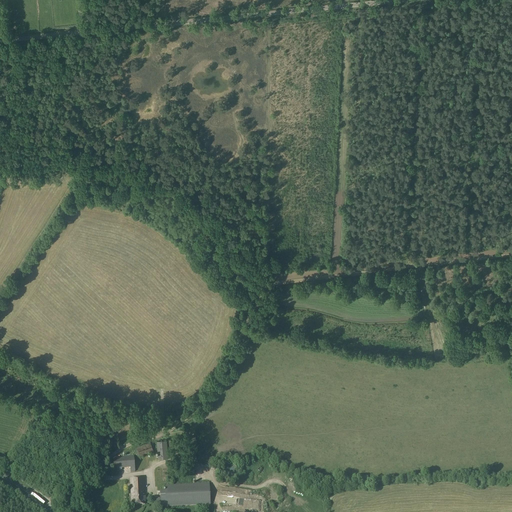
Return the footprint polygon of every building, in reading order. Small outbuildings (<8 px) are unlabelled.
[(122,439),(137,433),(131,418),(116,424),(122,439)] [(158,459),(168,458),(167,440),(157,441),(158,459)] [(138,456),(153,451),(150,442),(135,448),(138,456)] [(135,470),(133,456),(112,458),(114,473),(119,472),(118,469),(129,468),(129,471),(135,470)] [(172,470),(162,470),(163,481),(166,481),(166,478),(172,478),(172,470)] [(131,505),(145,504),(143,478),(130,479),(131,505)] [(157,507),(210,506),(210,484),(165,485),(165,492),(160,492),(160,498),(157,498),(157,507)]
